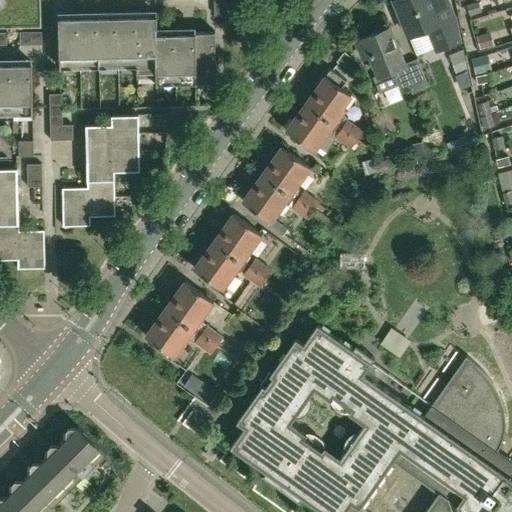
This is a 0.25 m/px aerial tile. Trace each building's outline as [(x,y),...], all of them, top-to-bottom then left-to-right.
[(0,0),(0,29),(42,29),(41,0),(0,0)] [(228,15),(227,0),(214,0),(215,16),(228,15)] [(456,21),(447,0),(394,0),(410,36),(428,29),(437,51),(460,42),(456,21)] [(477,2),(466,6),(470,15),(480,12),(477,2)] [(156,78),(156,85),(215,83),(217,83),(216,32),(214,32),(158,33),(158,31),(158,15),(69,17),(59,17),(60,69),(137,67),(137,79),(156,78)] [(405,64),(390,27),(357,40),(364,58),(371,55),(379,75),(372,77),(379,94),(399,86),(402,95),(428,85),(418,59),(405,64)] [(42,45),(42,32),(20,32),(20,45),(42,45)] [(487,35),(477,38),(480,50),(490,47),(487,35)] [(468,71),(464,49),(449,55),(456,75),(468,71)] [(344,52),(336,62),(343,67),(350,57),(344,52)] [(483,56),(472,59),(476,74),(487,72),(483,56)] [(0,115),(33,114),(32,63),(0,63),(0,115)] [(330,69),(319,85),(345,103),(352,94),(342,87),(347,81),(330,69)] [(488,75),(476,77),(478,85),(489,83),(488,75)] [(345,103),(319,85),(308,100),(337,120),(345,108),(343,106),(345,103)] [(62,109),(62,94),(61,94),(50,94),(50,116),(63,116),(62,109)] [(337,120),(308,100),(298,115),(326,135),(337,120)] [(487,101),(479,103),(482,115),(491,112),(491,111),(494,110),(491,101),(488,102),(487,101)] [(87,124),(88,143),(113,143),(113,133),(140,133),(139,114),(112,115),(112,124),(87,124)] [(491,114),(482,117),(486,129),(495,126),(491,114)] [(326,135),(298,115),(287,130),(315,150),(326,135)] [(342,128),(358,140),(364,131),(348,119),(342,128)] [(73,140),(73,125),(50,126),(51,140),(73,140)] [(351,149),(358,140),(342,128),(335,137),(351,149)] [(140,151),(140,133),(113,133),(113,143),(88,143),(88,161),(114,161),(114,151),(140,151)] [(467,140),(466,136),(447,143),(451,155),(479,144),(476,137),(467,140)] [(502,136),(492,138),(494,149),(504,147),(502,136)] [(428,140),(413,145),(417,162),(433,158),(428,140)] [(34,156),(34,141),(19,141),(19,157),(20,157),(34,156)] [(310,167),(282,147),(272,161),(300,181),(310,167)] [(140,170),(140,151),(114,151),(114,161),(88,161),(88,177),(88,179),(116,179),(115,170),(140,170)] [(508,157),(497,160),(499,167),(510,164),(508,157)] [(300,181),(272,161),(262,174),(291,194),(300,181)] [(43,187),(42,164),(27,165),(27,169),(28,187),(43,187)] [(17,169),(17,168),(0,168),(0,187),(18,187),(17,169)] [(291,194),(262,174),(253,187),(281,208),(291,194)] [(116,179),(88,179),(88,187),(63,188),(63,207),(89,206),(89,197),(115,197),(115,179),(116,179)] [(0,205),(18,205),(18,187),(0,187),(0,205)] [(281,208),(253,187),(243,202),(271,222),(281,208)] [(511,189),(503,192),(506,204),(511,202),(511,189)] [(298,199),(313,210),(319,201),(304,190),(298,199)] [(115,216),(115,197),(89,197),(89,206),(63,207),(63,217),(64,226),(91,225),(91,216),(115,216)] [(306,218),(313,210),(298,199),(292,208),(306,218)] [(19,221),(18,205),(0,205),(0,223),(20,223),(20,222),(19,222),(19,221)] [(233,214),(223,228),(252,248),(262,234),(233,214)] [(20,231),(20,223),(0,223),(0,241),(18,241),(18,250),(45,249),(44,231),(20,231)] [(282,225),(277,232),(284,237),(289,230),(282,225)] [(252,248),(223,228),(214,241),(242,261),(252,248)] [(45,268),(45,249),(18,250),(18,241),(0,241),(0,260),(18,260),(18,269),(45,268)] [(242,261),(214,241),(204,255),(233,275),(242,261)] [(79,267),(79,252),(64,252),(65,267),(79,267)] [(233,275),(204,255),(194,269),(223,289),(233,275)] [(249,266),(266,278),(272,269),(255,258),(249,266)] [(259,286),(266,278),(249,266),(243,275),(259,286)] [(185,281),(175,295),(204,315),(214,302),(185,281)] [(204,315),(175,295),(166,308),(194,329),(204,315)] [(498,305),(476,310),(480,330),(502,325),(498,305)] [(194,329),(166,308),(156,322),(191,347),(195,342),(211,354),(217,346),(201,334),(200,334),(194,329)] [(191,347),(156,322),(146,336),(171,354),(169,358),(178,365),(191,347)] [(364,373),(375,358),(356,344),(354,348),(318,323),(304,342),(296,337),(270,374),(273,375),(266,385),(263,384),(237,421),(245,426),(231,446),(266,471),(263,475),(300,501),(303,497),(324,511),(345,511),(352,502),(360,508),(393,461),(439,493),(425,511),(511,511),(511,460),(506,456),(498,450),(502,445),(504,439),(506,433),(507,427),(507,420),(506,414),(502,400),(499,392),(495,385),(490,378),(485,372),(480,366),(473,360),(467,355),(424,416),(364,373)] [(207,325),(201,334),(217,346),(224,337),(207,325)] [(218,393),(192,374),(183,386),(210,404),(218,393)] [(52,509),(107,454),(78,426),(77,427),(70,427),(67,429),(68,436),(59,444),(52,444),(49,447),(49,454),(41,462),(34,462),(32,464),(32,472),(23,480),(16,480),(14,482),(14,489),(6,497),(0,496),(0,511),(33,511),(45,502),(52,509)]
